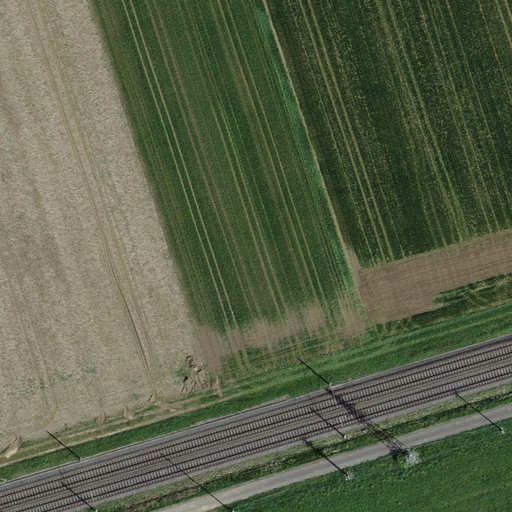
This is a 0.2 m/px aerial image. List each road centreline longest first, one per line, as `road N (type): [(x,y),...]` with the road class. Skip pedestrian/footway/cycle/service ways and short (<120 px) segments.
road 1 (unclassified): [(187,511),(511,412)]
road 2 (track): [(0,461),(197,401)]
